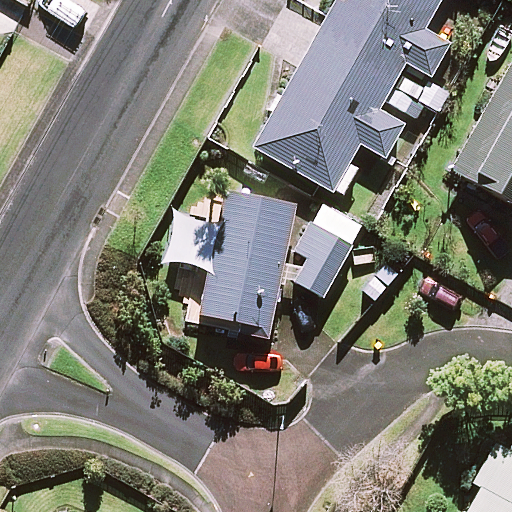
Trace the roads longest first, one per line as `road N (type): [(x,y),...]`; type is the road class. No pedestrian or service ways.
road 1 (residential): [(171,0),(0,295)]
road 2 (residential): [(283,488),(0,337)]
road 3 (residential): [(511,355),(452,358),(395,377),(283,488)]
